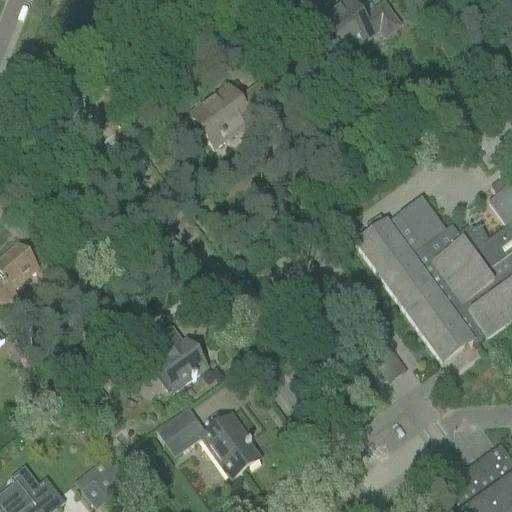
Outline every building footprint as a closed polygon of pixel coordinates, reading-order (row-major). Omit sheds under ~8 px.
[(311,62),(322,77),(380,36),(384,42),(398,32),(383,11),(362,25),(347,5),(321,24),(324,28),(310,38),(321,53),(317,55),(319,57),(311,62)] [(484,65),(464,65),(465,84),(484,83),(484,65)] [(188,121),(213,154),(272,111),(257,91),(237,106),(227,92),(188,121)] [(492,107),(481,115),(489,126),(500,118),(492,107)] [(354,250),(441,370),(472,348),(475,352),(511,325),(511,175),(506,179),(507,181),(490,193),(497,203),(487,209),(506,235),(488,247),(477,232),(472,235),(470,232),(458,241),(452,231),(445,236),(421,203),(386,230),(379,221),(366,231),(371,238),(354,250)] [(0,309),(3,313),(18,300),(14,296),(35,278),(41,284),(44,281),(17,250),(0,264),(0,309)] [(52,303),(50,305),(63,320),(72,313),(59,297),(52,303)] [(363,316),(349,297),(331,310),(345,329),(363,316)] [(111,342),(124,360),(151,340),(138,322),(111,342)] [(155,348),(147,354),(157,368),(152,371),(172,399),(190,386),(205,374),(203,370),(203,368),(199,361),(196,362),(185,347),(181,349),(171,336),(155,348)] [(77,412),(97,438),(114,423),(102,408),(109,403),(100,393),(94,398),(87,388),(71,400),(79,411),(77,412)] [(54,390),(34,404),(44,417),(63,403),(54,390)] [(65,407),(48,419),(54,429),(64,423),(68,429),(77,423),(65,407)] [(201,445),(231,485),(258,466),(237,437),(239,436),(230,422),(205,440),(195,426),(162,450),(173,465),(201,445)] [(114,450),(108,455),(115,464),(120,460),(114,450)] [(430,502),(437,511),(511,511),(511,467),(500,451),(430,502)] [(92,486),(107,505),(125,490),(111,471),(92,486)] [(60,511),(64,510),(44,485),(37,491),(23,474),(9,485),(14,491),(0,501),(0,511),(60,511)]
